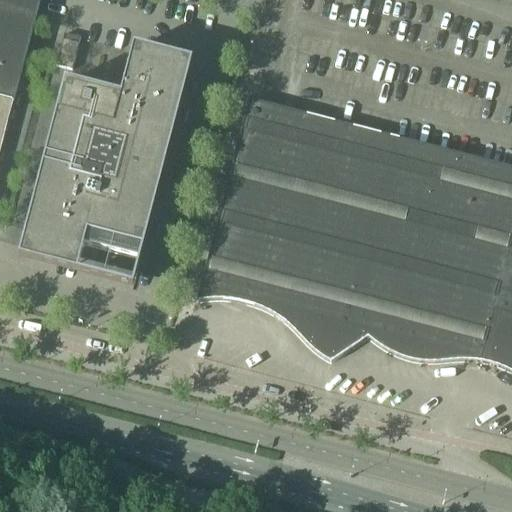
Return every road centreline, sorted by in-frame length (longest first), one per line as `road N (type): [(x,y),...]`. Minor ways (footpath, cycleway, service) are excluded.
road 1 (unclassified): [(464,490),(449,452),(0,339)]
road 2 (primary): [(464,490),(0,368)]
road 3 (primary): [(0,404),(373,511)]
road 4 (unknown): [(223,32),(132,374)]
road 5 (unknown): [(511,128),(294,72),(285,44),(298,0)]
